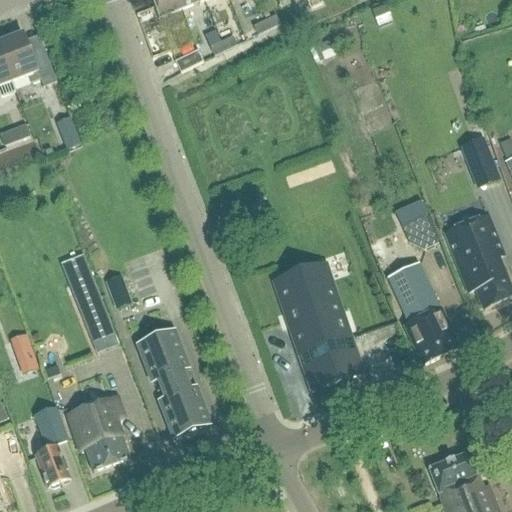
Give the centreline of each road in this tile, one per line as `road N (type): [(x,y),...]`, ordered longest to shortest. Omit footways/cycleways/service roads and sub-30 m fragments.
road 1 (residential): [(276,452),(108,0)]
road 2 (tertiary): [(276,452),(429,393),(511,347)]
road 3 (tertiary): [(122,511),(276,452)]
